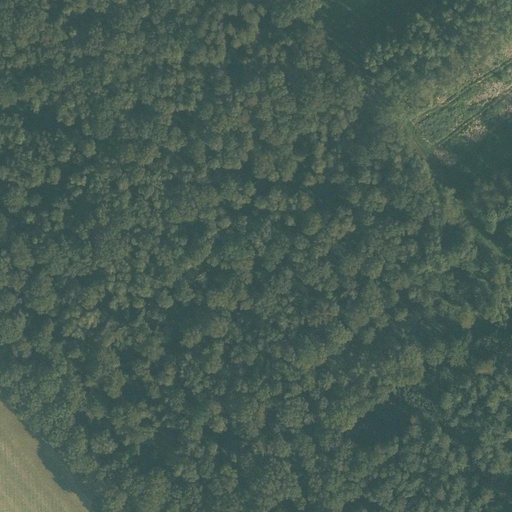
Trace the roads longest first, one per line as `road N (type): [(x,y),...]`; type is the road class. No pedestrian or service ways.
road 1 (track): [(309,0),(511,269)]
road 2 (track): [(0,364),(111,511)]
